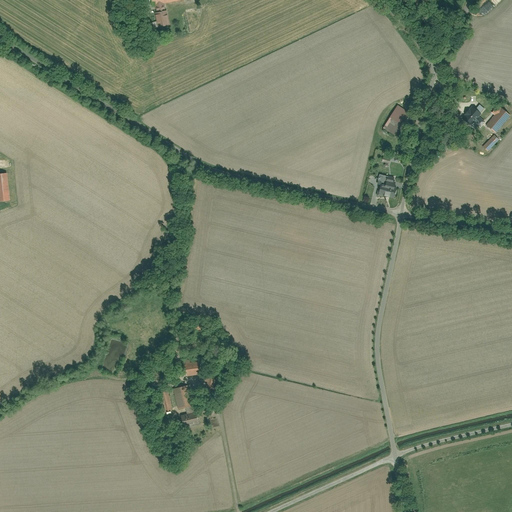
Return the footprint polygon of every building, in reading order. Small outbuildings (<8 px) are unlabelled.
[(159,0),(156,1),(158,11),(165,9),(163,0),(159,0)] [(171,23),(168,9),(165,9),(158,11),(156,11),(159,26),(171,23)] [(480,110),(473,104),(464,115),(471,121),(473,119),(480,126),(486,120),(478,113),(480,110)] [(401,105),(386,126),(398,134),(413,112),(401,105)] [(487,124),(497,133),(511,115),(511,114),(503,107),(487,124)] [(500,139),(495,135),(485,147),(489,151),(500,139)] [(9,173),(0,173),(0,200),(12,200),(9,173)] [(395,177),(380,173),(377,183),(380,184),(378,190),(377,190),(376,194),(382,196),(383,195),(395,198),(398,187),(397,186),(398,183),(394,182),(395,177)] [(205,360),(186,363),(188,375),(207,372),(205,360)] [(209,381),(207,388),(214,390),(219,372),(210,370),(207,380),(209,381)] [(190,385),(176,388),(181,408),(194,405),(190,385)] [(174,410),(169,389),(164,390),(169,411),(174,410)] [(199,412),(184,415),(186,426),(201,422),(199,412)]
